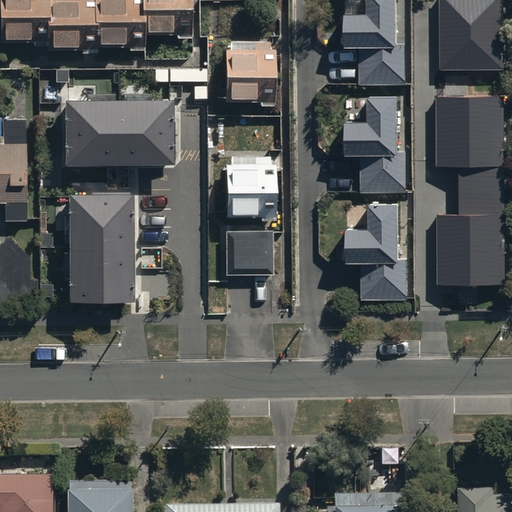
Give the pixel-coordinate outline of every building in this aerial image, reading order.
[(0,0),(0,41),(29,41),(29,47),(74,47),(74,53),(93,53),(93,45),(126,45),(126,52),(142,52),(142,33),(172,33),(172,39),(189,39),(189,0),(0,0)] [(398,44),(397,0),(356,0),(357,13),(343,14),(344,50),(358,50),(358,86),(414,85),(414,66),(405,66),(405,44),(398,44)] [(503,0),(439,0),(439,70),(504,70),(503,0)] [(273,105),(274,50),(269,50),(269,40),(230,40),(229,50),(225,50),(224,99),(257,99),(257,105),(273,105)] [(172,90),(63,90),(63,156),(172,156),(172,90)] [(505,96),(436,96),(436,167),(459,167),(459,215),(436,215),(436,285),(506,285),(505,96)] [(397,152),(396,97),(367,97),(367,122),(343,123),(343,156),(359,156),(359,194),(405,193),(405,152),(397,152)] [(0,203),(7,203),(7,221),(28,221),(27,119),(2,119),(2,136),(0,135),(0,203)] [(228,156),(228,163),(224,163),(224,215),(259,215),(259,221),(274,221),(274,164),(271,164),(271,157),(228,156)] [(199,271),(200,158),(162,158),(162,196),(141,196),(141,220),(136,220),(136,241),(141,241),(141,270),(199,271)] [(129,185),(67,185),(67,292),(129,293),(129,185)] [(398,260),(397,204),(367,204),(367,229),(345,229),(345,263),(360,263),(360,300),(406,300),(406,260),(398,260)] [(271,231),(224,231),(224,276),(271,276),(271,231)] [(0,246),(0,303),(40,304),(40,280),(32,280),(32,256),(12,235),(0,246)] [(53,511),(54,477),(0,476),(0,511),(53,511)] [(133,511),(133,481),(69,481),(69,511),(133,511)] [(511,511),(511,495),(492,496),(492,491),(457,492),(457,511),(511,511)] [(403,511),(403,496),(333,498),(333,508),(324,508),(324,511),(403,511)]
